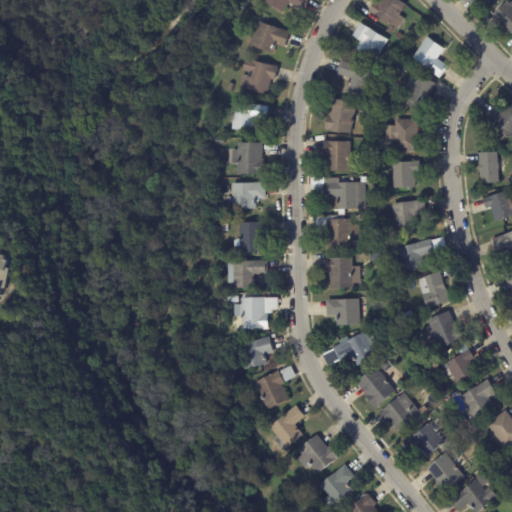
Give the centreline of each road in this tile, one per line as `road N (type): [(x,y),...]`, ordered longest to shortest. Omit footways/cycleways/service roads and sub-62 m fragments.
road 1 (residential): [(339,0),(296,130),(293,214),(307,350),(328,397),(424,511)]
road 2 (residential): [(494,57),(467,93),(450,164),(465,248),(511,357)]
